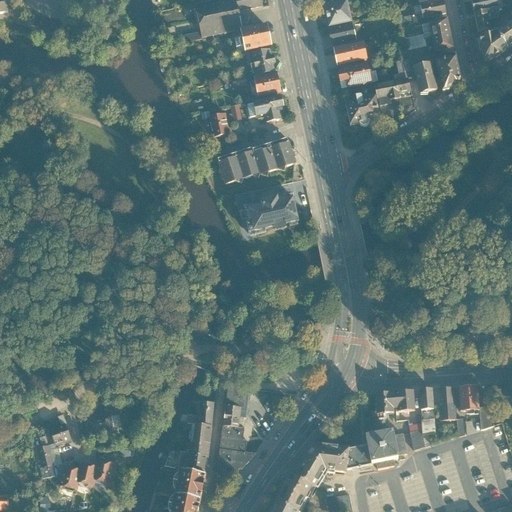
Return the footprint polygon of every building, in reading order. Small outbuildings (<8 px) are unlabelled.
[(0,0),(0,17),(15,15),(14,12),(12,0),(0,0)] [(109,0),(99,0),(102,9),(111,7),(109,0)] [(227,0),(196,6),(202,40),(243,32),(240,14),(264,9),(261,0),(227,0)] [(495,0),(482,0),(470,3),(473,16),(497,12),(502,11),(501,6),(497,7),(495,0)] [(446,16),(443,1),(419,6),(422,21),(446,16)] [(345,3),(321,8),(326,32),(349,27),(345,3)] [(497,12),(473,16),(477,36),(490,33),(488,24),(494,22),(496,20),(499,20),(497,12)] [(452,52),(446,21),(426,25),(433,56),(452,52)] [(511,50),(511,24),(494,36),(507,54),(511,50)] [(349,27),(326,32),(330,50),(356,44),(352,26),(349,27)] [(246,57),(274,51),(269,29),(242,34),(246,57)] [(422,36),(402,41),(405,53),(425,49),(422,36)] [(507,54),(494,36),(478,40),(483,67),(486,68),(507,54)] [(362,47),(330,53),(333,71),(365,65),(362,47)] [(257,78),(276,75),(272,53),(253,56),(257,78)] [(391,79),(393,84),(396,99),(411,96),(407,82),(410,82),(404,53),(392,56),(397,78),(391,79)] [(454,61),(435,65),(442,98),(446,97),(457,90),(458,89),(458,88),(459,86),(459,85),(454,61)] [(366,67),(339,73),(341,77),(336,78),(339,94),(371,87),(366,67)] [(436,96),(429,67),(412,70),(419,99),(436,96)] [(259,101),(282,97),(278,76),(254,80),(259,101)] [(393,84),(373,88),(376,103),(387,101),(388,105),(397,104),(396,99),(393,84)] [(288,123),(283,100),(255,107),(258,122),(266,121),(267,128),(288,123)] [(372,100),(344,106),(350,130),(377,124),(372,100)] [(242,121),(239,107),(231,109),(234,123),(242,121)] [(230,137),(226,116),(210,120),(214,141),(230,137)] [(296,168),(287,141),(252,152),(261,178),(262,180),(296,168)] [(229,189),(261,178),(252,152),(252,151),(219,161),(229,189)] [(299,219),(293,192),(242,204),(249,231),(299,219)] [(321,333),(321,320),(295,321),(295,333),(321,333)] [(511,383),(503,384),(503,393),(498,393),(499,408),(511,407),(511,383)] [(246,389),(227,387),(220,450),(245,454),(247,441),(242,440),(244,428),(239,428),(241,407),(244,408),(246,389)] [(477,387),(458,388),(460,412),(464,412),(464,415),(478,414),(477,387)] [(454,388),(437,390),(439,422),(456,421),(454,388)] [(433,410),(432,390),(419,391),(420,410),(433,410)] [(373,396),(374,418),(384,418),(384,415),(395,414),(395,413),(414,412),(413,392),(373,393),(373,396)] [(197,401),(194,424),(212,426),(214,403),(197,401)] [(493,427),(492,407),(479,408),(481,431),(493,427)] [(115,431),(111,412),(84,418),(87,436),(115,431)] [(434,433),(433,420),(420,420),(421,431),(421,434),(434,433)] [(65,424),(48,429),(53,446),(71,441),(65,424)] [(212,426),(194,424),(193,441),(211,443),(212,426)] [(422,449),(421,434),(421,431),(412,432),(414,450),(422,449)] [(370,438),(368,438),(370,445),(374,465),(377,464),(378,470),(397,467),(396,461),(408,458),(403,435),(398,436),(398,432),(370,438)] [(208,457),(211,443),(193,441),(192,454),(208,457)] [(348,470),(363,467),(359,447),(313,443),(295,477),(315,489),(327,471),(348,473),(348,470)] [(53,467),(49,445),(35,448),(39,470),(53,467)] [(363,446),(359,447),(363,467),(368,466),(374,465),(370,445),(363,446)] [(245,454),(220,450),(218,475),(239,477),(240,469),(243,469),(256,455),(245,454)] [(181,452),(179,469),(206,474),(208,457),(192,454),(181,452)] [(97,466),(93,481),(108,485),(115,462),(99,458),(97,466)] [(79,470),(76,484),(91,488),(93,481),(97,466),(81,462),(79,470)] [(76,484),(79,470),(63,466),(58,488),(74,492),(76,484)] [(179,469),(174,495),(200,500),(206,474),(179,469)] [(315,489),(295,477),(291,474),(278,500),(301,510),(315,489)] [(170,511),(198,511),(200,500),(174,495),(170,511)] [(351,511),(348,496),(326,500),(328,511),(351,511)] [(37,500),(16,500),(16,508),(37,508),(37,500)] [(300,511),(301,510),(278,500),(271,511),(300,511)]
